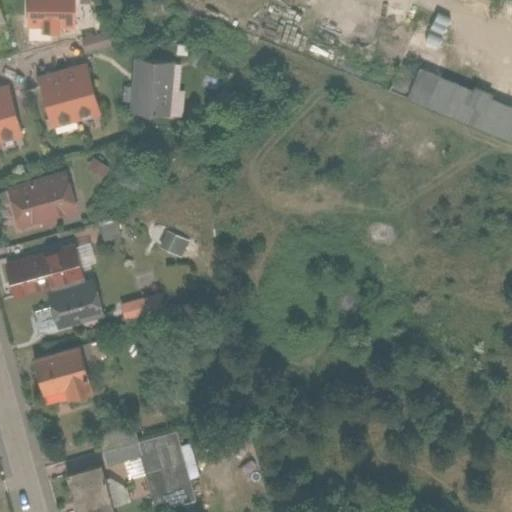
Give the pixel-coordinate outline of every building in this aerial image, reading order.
[(32,6),(16,11),(18,20),(35,15),(32,6)] [(105,33),(82,40),(87,54),(110,46),(105,33)] [(174,61),(135,59),(131,111),(170,114),(174,61)] [(90,66),(37,81),(50,132),(56,130),(59,141),(101,130),(99,122),(104,121),(90,66)] [(419,72),(406,102),(508,147),(511,138),(511,112),(485,101),(487,95),(471,88),(468,94),(419,72)] [(12,88),(0,90),(0,145),(4,145),(6,153),(25,148),(23,142),(27,141),(12,88)] [(94,161),(88,170),(103,178),(108,169),(94,161)] [(65,174),(5,191),(17,231),(21,230),(23,237),(40,232),(39,226),(77,215),(65,174)] [(116,219),(99,224),(104,243),(122,238),(116,219)] [(173,227),(165,243),(185,253),(193,237),(173,227)] [(84,244),(90,262),(100,260),(94,241),(84,244)] [(75,246),(5,267),(15,300),(85,280),(75,246)] [(106,322),(96,288),(52,301),(62,335),(106,322)] [(159,295),(122,307),(127,322),(164,311),(159,295)] [(96,347),(84,351),(88,366),(100,363),(96,347)] [(84,351),(33,365),(43,400),(66,393),(70,405),(97,398),(88,366),(84,351)] [(99,438),(106,466),(115,464),(139,458),(136,445),(132,430),(99,438)] [(175,435),(136,445),(139,458),(152,511),(154,511),(192,503),(175,435)] [(117,511),(106,466),(68,475),(77,511),(117,511)]
